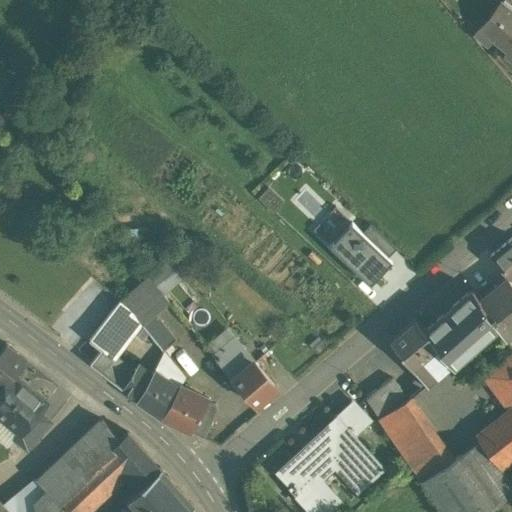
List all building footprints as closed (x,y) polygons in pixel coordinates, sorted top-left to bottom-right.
[(511,12),(500,2),(480,27),(492,37),(508,51),(505,55),(511,60),(511,12)] [(492,37),(480,27),(474,33),(487,44),(492,37)] [(370,283),(391,260),(387,257),(362,232),(351,223),(330,245),(370,283)] [(371,223),(362,232),(387,257),(396,247),(371,223)] [(511,239),(511,237),(490,254),(508,276),(510,278),(511,276),(511,239)] [(147,277),(161,295),(180,277),(167,261),(147,277)] [(480,299),(479,299),(484,307),(483,308),(496,326),(505,337),(511,331),(511,281),(510,278),(508,276),(480,299)] [(147,277),(120,299),(131,312),(139,323),(141,326),(149,320),(168,303),(161,295),(147,277)] [(472,288),(424,331),(437,347),(446,358),(452,365),(496,326),(483,308),(484,307),(479,299),(480,299),(472,288)] [(118,300),(88,340),(99,349),(112,359),(112,358),(139,323),(131,312),(118,300)] [(424,331),(414,319),(389,340),(412,368),(422,360),(437,347),(424,331)] [(174,340),(156,320),(152,323),(149,320),(141,326),(161,350),(174,340)] [(212,357),(188,328),(180,334),(202,365),(212,357)] [(226,330),(205,348),(230,380),(251,362),(226,330)] [(6,343),(0,349),(0,386),(1,387),(2,388),(13,375),(14,375),(27,360),(6,343)] [(437,347),(422,360),(431,370),(446,358),(437,347)] [(112,359),(99,349),(90,362),(122,388),(131,371),(112,358),(112,359)] [(511,350),(482,374),(498,396),(511,384),(511,380),(509,377),(511,374),(511,350)] [(431,370),(422,360),(413,367),(427,384),(436,376),(431,370)] [(251,362),(230,380),(253,406),(274,387),(251,362)] [(148,378),(134,368),(131,371),(122,388),(135,398),(162,416),(176,387),(151,371),(148,378)] [(511,374),(509,377),(511,380),(511,384),(498,396),(510,412),(511,410),(511,374)] [(14,375),(13,375),(2,388),(1,387),(0,387),(0,416),(19,432),(20,433),(38,411),(45,402),(14,375)] [(392,376),(365,397),(379,417),(407,397),(392,376)] [(206,400),(177,386),(176,387),(162,416),(188,430),(196,414),(198,415),(204,402),(206,400)] [(407,397),(379,417),(421,479),(454,456),(411,395),(407,397)] [(369,420),(352,401),(334,417),(336,419),(351,436),(369,420)] [(204,402),(198,415),(196,414),(188,430),(202,436),(205,430),(213,413),(214,411),(213,406),(210,405),(204,402)] [(511,410),(510,412),(477,437),(479,440),(498,466),(511,455),(511,410)] [(38,411),(20,433),(19,432),(14,438),(27,449),(50,421),(38,411)] [(103,418),(66,452),(64,449),(59,453),(62,456),(37,479),(47,491),(54,499),(108,448),(119,439),(103,418)] [(336,419),(280,470),(292,482),(288,485),(295,492),(296,491),(315,511),(323,511),(337,499),(318,478),(337,461),(350,475),(347,478),(357,489),(380,468),(351,436),(336,419)] [(119,439),(108,448),(128,469),(146,452),(127,431),(119,439)] [(454,456),(421,479),(444,511),(483,511),(482,511),(511,490),(511,485),(498,466),(479,440),(454,456)] [(108,448),(57,497),(71,511),(81,511),(124,472),(128,469),(108,448)] [(194,506),(146,452),(128,469),(124,472),(137,487),(124,499),(130,507),(134,511),(180,511),(190,508),(194,506)] [(47,491),(34,504),(35,511),(40,511),(54,499),(47,491)] [(11,511),(0,497),(0,511),(11,511)] [(54,499),(40,511),(71,511),(57,497),(54,499)]
